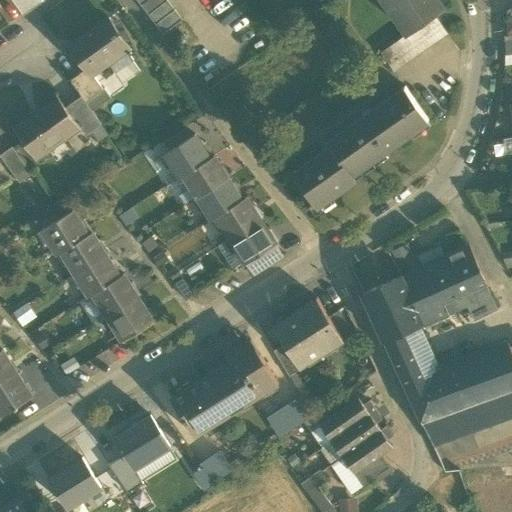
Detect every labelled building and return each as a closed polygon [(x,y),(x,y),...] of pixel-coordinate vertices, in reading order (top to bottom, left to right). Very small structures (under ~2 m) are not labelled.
[(136,0),(163,34),(180,23),(162,0),(136,0)] [(445,7),(439,0),(391,0),(388,3),(399,19),(403,16),(413,29),(434,15),(445,7)] [(381,52),(394,70),(447,33),(434,15),(413,29),(409,33),(398,40),(381,52)] [(409,33),(413,29),(403,16),(399,19),(409,33)] [(92,73),(108,62),(126,49),(116,35),(119,33),(108,18),(85,34),(87,37),(72,48),(86,68),(91,74),(92,73)] [(87,37),(85,34),(70,45),(72,48),(87,37)] [(133,59),(126,49),(108,62),(115,72),(133,60),(133,59)] [(140,70),(133,60),(115,72),(123,82),(140,70)] [(85,101),(86,101),(103,88),(92,73),(91,74),(86,68),(70,79),(85,101)] [(294,172),(317,205),(356,178),(352,173),(428,119),(405,86),(328,140),(331,145),(294,172)] [(104,88),(103,88),(86,101),(92,110),(111,97),(104,88)] [(14,128),(35,158),(78,128),(80,127),(69,112),(58,97),(14,128)] [(101,123),(92,110),(86,101),(85,101),(69,112),(80,127),(78,128),(84,136),(101,123)] [(261,126),(266,133),(277,125),(272,118),(261,126)] [(171,134),(178,145),(194,134),(188,124),(171,134)] [(180,177),(184,175),(210,158),(195,134),(194,134),(178,145),(164,153),(180,177)] [(0,155),(14,175),(27,166),(13,146),(0,155)] [(184,175),(198,196),(228,177),(214,155),(210,158),(184,175)] [(212,219),(216,216),(242,199),(228,177),(198,196),(212,219)] [(216,216),(230,238),(260,218),(246,196),(242,199),(216,216)] [(58,254),(62,251),(89,234),(73,210),(42,229),(58,254)] [(276,243),(260,218),(230,238),(246,262),(276,243)] [(62,251),(75,273),(107,253),(93,231),(89,234),(62,251)] [(391,247),(395,260),(413,254),(409,242),(391,247)] [(254,275),(284,257),(276,243),(246,262),(254,275)] [(401,276),(422,322),(423,323),(468,303),(475,317),(497,306),(467,246),(401,276)] [(89,295),(95,292),(121,276),(107,253),(75,273),(89,295)] [(401,272),(416,267),(413,256),(398,261),(401,272)] [(95,292),(109,314),(139,295),(125,273),(121,276),(95,292)] [(404,330),(422,322),(401,276),(363,293),(384,339),(404,330)] [(154,319),(139,295),(109,314),(124,338),(154,319)] [(308,307),(297,314),(321,352),(343,338),(329,315),(318,298),(306,305),(308,307)] [(329,315),(343,338),(354,332),(340,309),(329,315)] [(301,365),(321,352),(297,314),(286,321),(285,319),(274,325),(285,343),(300,366),(301,365)] [(384,339),(407,389),(426,381),(424,377),(425,377),(404,330),(384,339)] [(233,360),(213,372),(236,410),(279,384),(261,354),(256,357),(247,343),(229,354),(233,360)] [(274,350),(290,376),(303,369),(301,365),(300,366),(285,343),(274,350)] [(407,389),(423,423),(507,392),(511,390),(511,350),(510,347),(509,345),(478,355),(425,377),(424,377),(426,381),(407,389)] [(0,381),(17,371),(3,349),(0,351),(0,381)] [(33,396),(17,371),(0,381),(0,410),(3,415),(33,396)] [(195,434),(236,410),(213,372),(198,381),(200,385),(188,393),(185,389),(172,397),(195,434)] [(511,413),(511,404),(507,392),(423,423),(432,443),(511,413)] [(343,394),(313,414),(320,424),(349,403),(343,394)] [(304,421),(313,414),(301,396),(281,409),(293,428),(304,421)] [(304,421),(322,447),(376,410),(369,400),(362,405),(362,406),(359,408),(354,400),(349,403),(320,424),(313,414),(304,421)] [(293,428),(281,409),(267,418),(279,437),(293,428)] [(321,448),(332,464),(377,433),(377,432),(372,425),(375,423),(382,419),(376,410),(322,447),(321,448)] [(150,414),(115,437),(125,453),(134,468),(170,445),(150,414)] [(377,432),(377,433),(332,464),(331,464),(351,494),(363,486),(354,473),(381,454),(388,449),(383,442),(386,440),(393,435),(386,425),(377,432)] [(202,467),(213,483),(235,468),(222,450),(201,465),(202,467)] [(125,453),(108,464),(128,492),(143,483),(134,468),(125,453)] [(354,473),(363,486),(390,467),(381,454),(354,473)] [(82,457),(49,478),(68,507),(101,486),(82,457)] [(213,483),(202,467),(194,473),(205,489),(213,483)] [(320,469),(310,476),(318,486),(327,480),(320,469)] [(300,483),(321,511),(322,511),(332,505),(318,486),(310,476),(300,483)] [(0,511),(27,511),(19,498),(18,499),(19,501),(6,509),(5,507),(0,510),(0,511)] [(358,511),(357,498),(338,500),(339,511),(358,511)]
